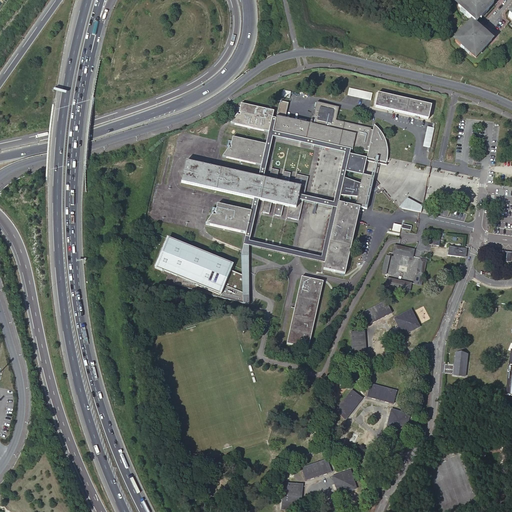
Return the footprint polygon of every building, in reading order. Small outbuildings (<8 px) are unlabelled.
[(475,23),(477,21),(480,17),(481,18),(489,10),(488,10),(493,4),(488,0),(462,0),(463,1),(458,7),(461,9),(460,11),(468,19),(469,18),(472,20),(475,23)] [(460,35),(456,40),(455,41),(461,46),(460,47),(469,54),(470,53),(476,58),(481,52),(482,53),(487,47),(485,45),(490,40),(484,35),(486,33),(475,23),(472,20),(467,26),(466,26),(458,34),(460,35)] [(372,93),(349,88),(348,95),(370,100),(372,93)] [(375,107),(428,119),(431,105),(378,93),(375,107)] [(284,116),(288,103),(282,101),(278,114),(284,116)] [(258,178),(263,179),(266,167),(273,138),(345,154),(350,155),(350,154),(351,150),(353,151),(354,148),(368,152),(367,158),(366,161),(387,166),(386,166),(388,158),(388,156),(388,155),(388,153),(388,152),(388,150),(388,149),(388,148),(387,147),(387,146),(387,145),(387,144),(386,143),(386,142),(386,140),(385,139),(385,138),(384,137),(383,136),(383,135),(382,134),(382,133),(381,132),(380,131),(379,130),(379,129),(378,129),(377,128),(377,127),(376,127),(374,125),(373,131),(371,130),(371,129),(336,121),(339,108),(316,103),(312,122),(310,121),(310,124),(276,117),(275,120),(272,119),(274,112),(241,105),(238,116),(236,116),(231,125),(269,133),(266,145),(233,138),(230,149),(229,149),(222,158),(261,166),(258,178)] [(427,126),(423,146),(430,148),(434,128),(427,126)] [(334,203),(304,197),(299,195),(298,200),(303,201),(333,208),(337,209),(338,208),(339,203),(341,196),(358,197),(361,184),(345,178),(347,171),(363,175),(366,161),(367,158),(350,154),(350,155),(345,154),(334,203)] [(298,200),(299,195),(304,197),(309,177),(297,175),(297,174),(294,186),(289,184),(291,173),(285,172),(285,171),(284,171),(282,183),(278,182),(281,171),(274,170),(274,169),(271,181),(263,179),(258,178),(186,162),(181,183),(253,199),(258,200),(266,202),(263,214),(264,214),(264,213),(271,214),(273,203),(277,204),(274,216),(275,216),(275,215),(281,217),(284,206),(289,207),(287,219),(287,218),(299,221),(303,201),(298,200)] [(372,176),(363,175),(361,184),(358,197),(355,207),(360,208),(365,208),(372,176)] [(423,206),(407,198),(399,207),(421,212),(423,206)] [(249,238),(250,238),(258,200),(253,199),(250,212),(217,204),(214,216),(211,216),(205,225),(245,234),(245,237),(249,238)] [(344,274),(360,208),(355,207),(339,203),(338,208),(337,209),(325,263),(323,269),(344,274)] [(245,237),(243,245),(325,263),(337,209),(333,208),(321,258),(249,242),(249,238),(245,237)] [(223,293),(234,262),(167,238),(156,269),(223,293)] [(393,245),(391,254),(412,258),(413,249),(393,245)] [(463,249),(448,247),(447,256),(462,258),(465,258),(466,250),(463,250),(463,249)] [(419,259),(414,284),(421,285),(425,260),(419,259)] [(287,344),(308,348),(323,282),(301,277),(287,344)] [(411,283),(387,278),(387,279),(385,287),(410,292),(411,283)] [(365,323),(389,310),(385,301),(361,314),(365,323)] [(391,313),(389,310),(365,323),(367,326),(391,313)] [(419,327),(410,311),(394,319),(402,335),(419,327)] [(362,359),(360,332),(350,333),(352,360),(362,359)] [(466,351),(455,350),(453,372),(464,373),(466,351)] [(367,394),(393,400),(396,391),(370,384),(367,394)] [(342,418),(359,396),(351,390),(334,412),(342,418)] [(393,404),(393,400),(367,394),(366,397),(393,404)] [(362,399),(359,396),(342,418),(346,420),(362,399)] [(404,432),(409,415),(391,410),(386,428),(404,432)] [(304,477),(330,469),(327,460),(301,468),(304,477)] [(331,472),(330,469),(304,477),(305,481),(331,472)] [(356,488),(350,472),(332,477),(338,494),(356,488)] [(296,511),(298,484),(283,482),(281,509),(296,511)]
